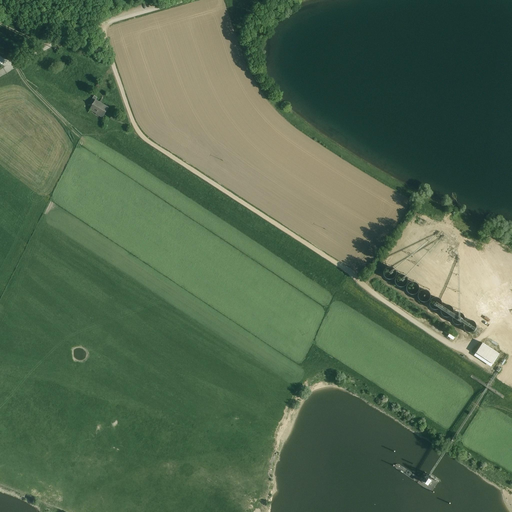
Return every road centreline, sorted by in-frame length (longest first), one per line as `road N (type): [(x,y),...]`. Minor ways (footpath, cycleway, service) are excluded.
road 1 (track): [(511,327),(453,345),(145,139),(131,123),(101,24)]
road 2 (unclassified): [(16,62),(77,30),(183,0)]
